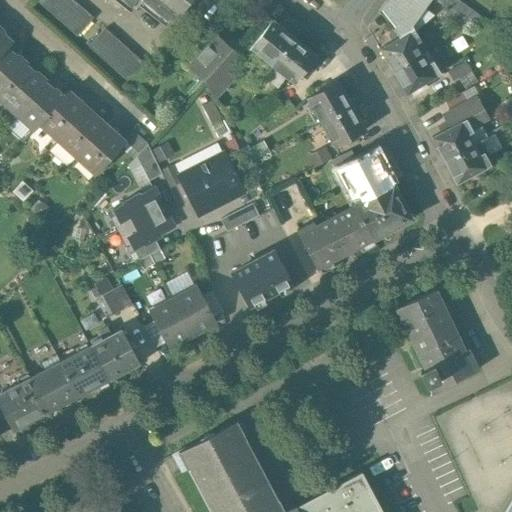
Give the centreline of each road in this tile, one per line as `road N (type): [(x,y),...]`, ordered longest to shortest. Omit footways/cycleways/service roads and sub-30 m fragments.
road 1 (residential): [(117,413),(463,236)]
road 2 (residential): [(341,39),(463,236)]
road 3 (residential): [(9,0),(129,108)]
road 4 (residential): [(0,477),(117,413)]
